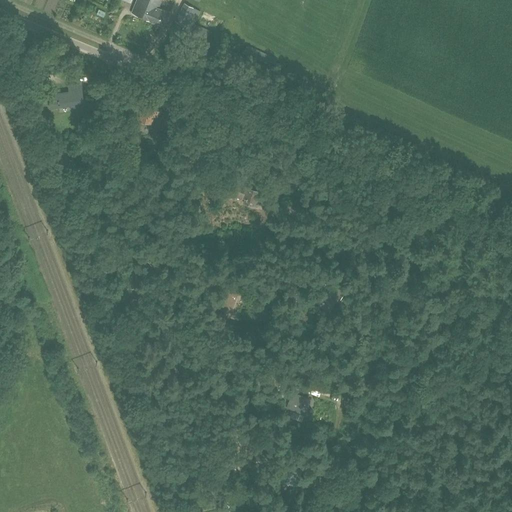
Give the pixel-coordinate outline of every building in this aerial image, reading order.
[(136,0),(132,12),(163,25),(168,11),(159,8),(161,0),(136,0)] [(187,21),(193,23),(200,11),(184,2),(175,20),(184,25),(187,21)] [(193,23),(187,21),(184,25),(183,28),(207,37),(210,31),(195,25),(196,24),(193,23)] [(270,64),(274,66),(276,60),(272,58),(273,56),(247,45),(243,52),(270,64)] [(75,105),(76,115),(86,113),(85,105),(84,105),(81,85),(72,86),(72,91),(49,94),(51,107),(71,104),(71,106),(75,105)] [(140,121),(151,124),(155,108),(143,105),(140,121)] [(56,155),(60,166),(67,163),(75,160),(70,149),(63,152),(56,155)] [(257,206),(260,196),(256,195),(258,191),(237,183),(233,194),(246,199),(244,202),(257,206)] [(114,276),(121,295),(128,291),(124,283),(133,280),(130,271),(114,276)] [(221,309),(233,312),(239,291),(227,288),(221,309)] [(317,301),(329,310),(338,296),(331,291),(326,297),(322,294),(317,301)] [(287,407),(305,414),(309,404),(305,402),(307,397),(295,393),(293,399),(290,398),(287,407)] [(292,411),(290,417),(301,421),(303,416),(292,411)] [(282,478),(293,485),(298,476),(297,475),(300,470),(288,463),(280,477),(282,478)] [(219,511),(231,511),(227,509),(230,505),(226,502),(219,511)]
